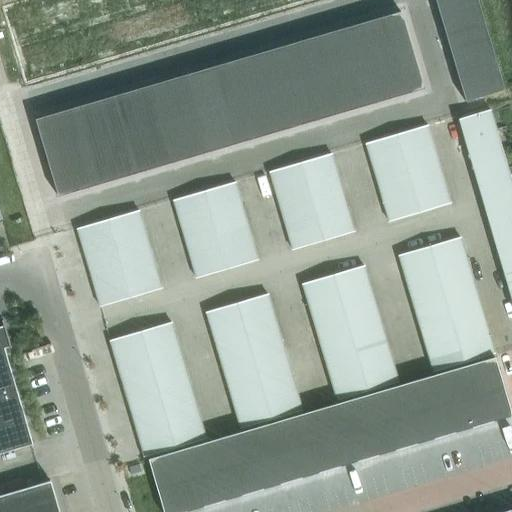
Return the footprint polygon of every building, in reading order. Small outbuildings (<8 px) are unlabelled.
[(41,0),(25,0),(21,1),(33,40),(52,34),(41,0)] [(62,0),(41,0),(52,34),(71,29),(62,0)] [(83,0),(62,0),(71,29),(90,23),(83,0)] [(104,0),(83,0),(90,23),(110,17),(104,0)] [(125,0),(104,0),(110,17),(129,12),(125,0)] [(146,0),(125,0),(129,12),(148,6),(146,0)] [(167,0),(148,6),(159,45),(179,39),(167,0)] [(187,0),(168,0),(167,0),(179,39),(198,33),(187,0)] [(208,0),(187,0),(198,33),(217,28),(208,0)] [(229,0),(208,0),(217,28),(236,22),(229,0)] [(250,0),(229,0),(236,22),(255,16),(250,0)] [(271,0),(250,0),(255,16),(274,11),(271,0)] [(292,0),(271,0),(274,11),(294,5),(292,0)] [(476,0),(452,0),(436,5),(442,24),(481,13),(476,0)] [(21,1),(2,7),(13,46),(33,40),(21,1)] [(148,6),(129,12),(140,50),(159,45),(148,6)] [(400,11),(381,17),(392,56),(412,50),(400,11)] [(129,12),(110,17),(121,56),(140,50),(129,12)] [(481,13),(442,24),(447,43),(486,32),(481,13)] [(110,17),(90,23),(102,62),(121,56),(110,17)] [(381,17),(361,23),(373,61),(392,56),(381,17)] [(90,23),(71,29),(83,67),(102,62),(90,23)] [(361,23),(342,28),(354,67),(373,61),(361,23)] [(342,28),(323,34),(334,73),(354,67),(342,28)] [(71,29),(52,34),(63,73),(83,67),(71,29)] [(486,32),(447,43),(453,62),(492,51),(486,32)] [(52,34),(33,40),(44,79),(63,73),(52,34)] [(323,34),(304,40),(315,78),(334,73),(323,34)] [(33,40),(13,46),(25,84),(44,79),(33,40)] [(304,40),(285,45),(296,84),(315,78),(304,40)] [(285,45),(265,51),(277,90),(296,84),(285,45)] [(412,50),(392,56),(403,94),(423,89),(412,50)] [(265,51),(246,57),(258,95),(277,90),(265,51)] [(492,51),(453,62),(458,82),(497,70),(492,51)] [(392,56),(373,61),(384,100),(403,94),(392,56)] [(246,57),(227,62),(238,101),(258,95),(246,57)] [(373,61),(354,67),(365,106),(384,100),(373,61)] [(227,62),(208,68),(219,107),(238,101),(227,62)] [(354,67),(334,73),(346,111),(365,106),(354,67)] [(208,68),(189,74),(200,112),(219,107),(208,68)] [(497,70),(458,82),(464,101),(503,90),(497,70)] [(334,73),(315,78),(327,117),(346,111),(334,73)] [(189,74),(170,79),(181,118),(200,112),(189,74)] [(315,78),(296,84),(307,123),(327,117),(315,78)] [(170,79),(150,85),(162,124),(181,118),(170,79)] [(296,84),(277,90),(288,128),(307,123),(296,84)] [(150,85),(131,90),(143,129),(162,124),(150,85)] [(131,90),(112,96),(123,135),(143,129),(131,90)] [(277,90),(258,95),(269,134),(288,128),(277,90)] [(258,95),(238,101),(250,140),(269,134),(258,95)] [(112,96),(93,102),(104,140),(123,135),(112,96)] [(238,101),(219,107),(231,145),(250,140),(238,101)] [(93,102),(74,107),(85,146),(104,140),(93,102)] [(74,107),(54,113),(66,152),(85,146),(74,107)] [(219,107),(200,112),(211,151),(231,145),(219,107)] [(458,119),(463,139),(495,130),(489,110),(458,119)] [(200,112),(181,118),(192,157),(211,151),(200,112)] [(54,113),(35,119),(46,158),(66,152),(54,113)] [(181,118),(162,124),(173,162),(192,157),(181,118)] [(162,124),(143,129),(154,168),(173,162),(162,124)] [(396,134),(402,154),(433,145),(427,125),(396,134)] [(143,129),(123,135),(135,173),(154,168),(143,129)] [(500,150),(495,130),(463,139),(469,159),(500,150)] [(371,163),(402,154),(396,134),(366,143),(371,163)] [(123,135),(104,140),(116,179),(135,173),(123,135)] [(104,140),(85,146),(96,185),(116,179),(104,140)] [(402,154),(408,173),(439,164),(433,145),(402,154)] [(85,146),(66,152),(77,190),(96,185),(85,146)] [(506,169),(500,150),(469,159),(475,178),(506,169)] [(66,152),(46,158),(57,196),(77,190),(66,152)] [(300,162),(306,182),(337,173),(331,153),(300,162)] [(408,173),(402,154),(371,163),(377,182),(408,173)] [(275,191),(306,182),(300,162),(269,171),(275,191)] [(408,173),(413,192),(444,183),(439,164),(408,173)] [(511,188),(506,169),(475,178),(480,197),(511,188)] [(337,173),(306,182),(312,202),(342,192),(337,173)] [(413,192),(408,173),(377,182),(383,201),(413,192)] [(204,191),(210,211),(241,201),(235,182),(204,191)] [(281,211),(312,202),(306,182),(275,191),(281,211)] [(444,183),(413,192),(419,212),(450,203),(444,183)] [(511,208),(511,190),(511,188),(480,197),(486,216),(511,208)] [(179,220),(210,211),(204,191),(173,200),(179,220)] [(342,192),(312,202),(317,221),(348,212),(342,192)] [(419,212),(413,192),(383,201),(388,221),(419,212)] [(241,201),(210,211),(215,230),(246,221),(241,201)] [(286,230),(317,221),(312,202),(281,211),(286,230)] [(511,229),(511,208),(486,216),(491,235),(511,229)] [(108,219),(114,239),(144,230),(139,210),(108,219)] [(185,239),(215,230),(210,211),(179,220),(185,239)] [(348,212),(317,221),(323,241),(354,231),(348,212)] [(83,248),(114,239),(108,219),(77,228),(83,248)] [(246,221),(215,230),(221,249),(252,240),(246,221)] [(323,241),(317,221),(286,230),(292,250),(323,241)] [(511,250),(511,229),(491,235),(497,255),(511,250)] [(144,230),(114,239),(119,258),(150,249),(144,230)] [(190,258),(213,251),(221,249),(215,230),(185,239),(190,258)] [(429,246),(435,266),(466,257),(460,237),(429,246)] [(119,258),(114,239),(83,248),(88,267),(119,258)] [(252,240),(221,249),(227,269),(258,260),(252,240)] [(404,275),(435,266),(429,246),(399,255),(404,275)] [(150,249),(119,258),(125,277),(156,268),(150,249)] [(221,249),(213,251),(219,271),(227,269),(221,249)] [(511,270),(511,250),(497,255),(502,274),(511,270)] [(219,271),(213,251),(190,258),(196,278),(219,271)] [(466,257),(435,266),(441,285),(472,276),(466,257)] [(125,277),(119,258),(88,267),(94,286),(125,277)] [(333,274),(334,278),(339,294),(370,285),(364,265),(333,274)] [(441,285),(435,266),(404,275),(410,294),(441,285)] [(156,268),(125,277),(131,297),(161,288),(156,268)] [(511,291),(511,270),(502,274),(508,293),(511,291)] [(308,303),(339,294),(334,278),(333,274),(302,283),(308,303)] [(441,285),(447,304),(477,295),(472,276),(441,285)] [(131,297),(125,277),(94,286),(100,306),(131,297)] [(339,294),(345,313),(376,304),(370,285),(339,294)] [(416,313),(447,304),(441,285),(410,294),(416,313)] [(237,303),(243,323),(274,313),(268,294),(237,303)] [(314,323),(345,313),(339,294),(308,303),(314,323)] [(447,304),(452,323),(483,314),(477,295),(447,304)] [(212,332),(243,323),(237,303),(206,312),(212,332)] [(345,313),(350,333),(381,324),(376,304),(345,313)] [(421,333),(452,323),(447,304),(416,313),(421,333)] [(243,323),(248,342),(279,333),(274,313),(243,323)] [(319,342),(350,333),(345,313),(314,323),(319,342)] [(483,314),(452,323),(458,343),(489,334),(483,314)] [(0,453),(32,444),(4,349),(11,347),(3,319),(1,320),(3,325),(0,326),(0,453)] [(141,331),(146,351),(177,342),(171,322),(141,331)] [(217,351),(248,342),(243,323),(212,332),(217,351)] [(427,352),(458,343),(452,323),(421,333),(427,352)] [(350,333),(356,352),(387,343),(381,324),(350,333)] [(115,360),(146,351),(141,331),(110,340),(115,360)] [(248,342),(254,361),(285,352),(279,333),(248,342)] [(325,361),(356,352),(350,333),(319,342),(325,361)] [(489,334),(458,343),(464,363),(495,353),(489,334)] [(146,351),(152,370),(183,361),(177,342),(146,351)] [(223,370),(254,361),(248,342),(217,351),(223,370)] [(356,352),(362,371),(393,362),(387,343),(356,352)] [(464,363),(458,343),(427,352),(433,372),(464,363)] [(121,379),(152,370),(146,351),(115,360),(121,379)] [(285,352),(254,361),(260,380),(291,371),(285,352)] [(331,380),(362,371),(356,352),(325,361),(331,380)] [(494,357),(455,368),(472,426),(511,414),(494,357)] [(152,370),(158,389),(189,380),(183,361),(152,370)] [(229,389),(260,380),(254,361),(223,370),(229,389)] [(393,362),(362,371),(367,391),(398,382),(393,362)] [(455,368),(417,379),(434,437),(472,426),(455,368)] [(127,398),(158,389),(152,370),(121,379),(127,398)] [(260,380),(265,399),(296,390),(291,371),(260,380)] [(367,391),(362,371),(331,380),(337,400),(367,391)] [(417,379),(379,391),(396,448),(434,437),(417,379)] [(158,389),(163,408),(194,399),(189,380),(158,389)] [(234,408),(265,399),(260,380),(229,389),(234,408)] [(132,418),(163,408),(158,389),(127,398),(132,418)] [(296,390),(265,399),(271,419),(302,410),(296,390)] [(379,391),(340,402),(357,460),(396,448),(379,391)] [(163,408),(169,428),(200,419),(194,399),(163,408)] [(271,419),(265,399),(234,408),(240,428),(271,419)] [(340,402),(302,413),(319,471),(357,460),(340,402)] [(138,437),(169,428),(163,408),(132,418),(138,437)] [(302,413),(264,425),(280,482),(319,471),(302,413)] [(200,419),(169,428),(175,448),(206,438),(200,419)] [(264,425),(225,436),(242,493),(280,482),(264,425)] [(175,448),(169,428),(138,437),(144,457),(175,448)] [(225,436),(187,447),(204,505),(242,493),(225,436)] [(187,447),(148,458),(164,511),(178,511),(204,505),(187,447)] [(59,511),(50,480),(0,495),(0,511),(59,511)]
